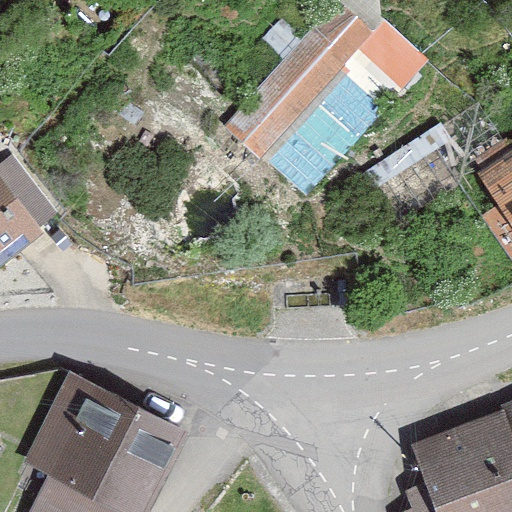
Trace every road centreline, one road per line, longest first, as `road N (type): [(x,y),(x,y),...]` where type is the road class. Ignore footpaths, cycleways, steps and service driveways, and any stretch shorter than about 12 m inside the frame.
road 1 (residential): [(306,383),(117,341),(0,339)]
road 2 (residential): [(511,336),(437,367),(306,383)]
road 3 (residential): [(306,383),(352,511)]
